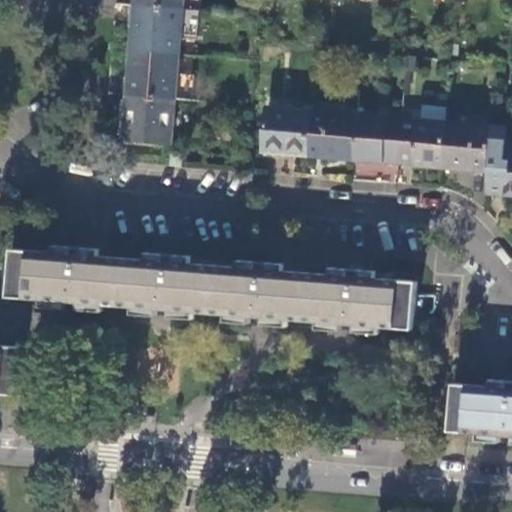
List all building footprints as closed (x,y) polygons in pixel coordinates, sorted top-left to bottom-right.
[(184,0),(135,0),(135,6),(184,10),(184,0)] [(131,52),(180,56),(184,10),(135,6),(131,52)] [(177,99),(180,56),(131,52),(128,95),(177,99)] [(177,99),(128,95),(124,140),(173,144),(177,99)] [(448,108),(425,106),(424,120),(447,122),(448,108)] [(308,155),(311,111),(268,107),(264,151),(308,155)] [(353,159),(356,114),(311,111),(308,155),(353,159)] [(401,118),(356,114),(353,159),(397,163),(401,118)] [(424,120),(401,118),(397,163),(443,167),(447,122),(424,120)] [(491,126),(447,122),(443,167),(487,171),(489,147),(491,126)] [(511,194),(511,148),(489,147),(487,171),(485,193),(511,194)] [(26,299),(397,328),(401,280),(30,252),(28,274),(26,299)] [(0,392),(18,394),(22,347),(0,345),(0,392)] [(511,388),(454,384),(451,431),(511,435),(511,388)]
